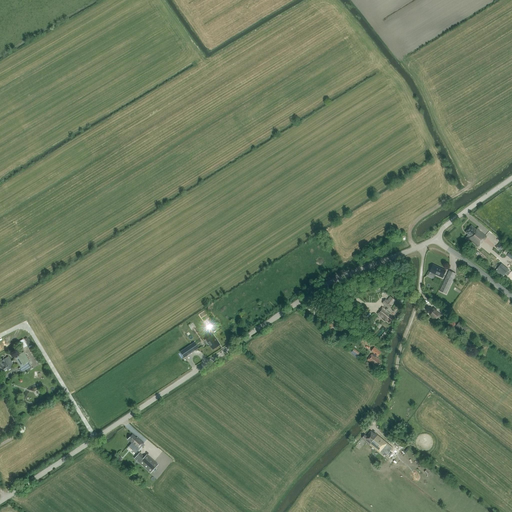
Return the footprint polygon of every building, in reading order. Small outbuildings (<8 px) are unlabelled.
[(472,226),(466,233),(468,235),(466,238),(468,240),(469,239),(479,247),(487,237),(477,229),(476,230),(472,226)] [(501,242),(497,246),(501,250),(505,245),(501,242)] [(478,251),(486,258),(490,253),(482,246),(478,251)] [(505,274),(508,271),(509,270),(502,264),(497,269),(505,275),(505,274)] [(446,271),(433,265),(430,272),(443,278),(446,271)] [(456,273),(449,271),(440,291),(446,294),(456,273)] [(390,313),(387,311),(389,308),(395,301),(391,297),(387,301),(386,300),(383,303),(387,307),(385,309),(382,307),(377,313),(386,320),(387,319),(388,320),(387,321),(389,323),(393,318),(389,314),(390,313)] [(437,320),(441,315),(436,311),(437,310),(434,307),(433,309),(431,307),(430,308),(429,307),(426,310),(431,314),(430,315),(437,320)] [(334,326),(325,319),(322,324),(330,330),(334,326)] [(464,333),(468,328),(460,321),(456,326),(464,333)] [(376,335),(380,338),(385,332),(381,329),(376,335)] [(205,340),(208,345),(209,344),(213,349),(219,345),(213,335),(205,340)] [(370,341),(363,336),(360,341),(367,346),(370,341)] [(27,346),(28,345),(30,348),(32,347),(28,337),(24,338),(27,346)] [(22,348),(27,345),(23,339),(18,341),(22,348)] [(193,343),(181,352),(184,357),(197,348),(193,343)] [(381,363),(380,362),(381,361),(376,357),(377,356),(378,356),(381,352),(374,347),(371,351),(374,353),(373,355),(372,354),(367,360),(376,366),(377,365),(379,366),(381,363)] [(21,354),(15,358),(21,367),(26,364),(21,354)] [(8,371),(12,368),(11,367),(14,365),(9,356),(4,359),(3,358),(1,359),(2,361),(0,362),(0,367),(0,368),(2,368),(3,368),(5,371),(7,369),(8,371)] [(21,367),(19,369),(22,374),(31,369),(32,368),(28,363),(26,364),(21,367)] [(366,436),(365,435),(362,438),(366,441),(366,442),(379,453),(378,453),(383,457),(392,447),(377,435),(377,436),(371,431),(366,436)] [(132,434),(128,440),(132,443),(131,444),(133,446),(130,449),(135,453),(144,443),(137,437),(136,438),(132,434)] [(146,456),(144,457),(139,453),(134,459),(150,473),(157,466),(146,456)]
